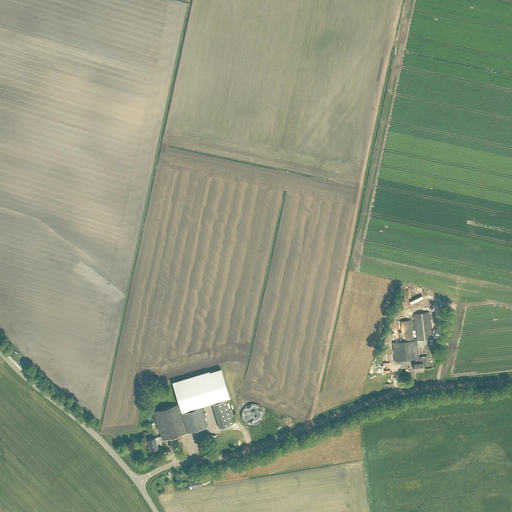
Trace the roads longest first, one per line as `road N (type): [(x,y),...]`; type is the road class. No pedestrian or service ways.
road 1 (track): [(314,423),(404,0)]
road 2 (unclassified): [(137,481),(168,465),(246,451),(398,392),(511,380)]
road 3 (track): [(511,43),(434,387)]
road 4 (unclassified): [(137,481),(0,351)]
